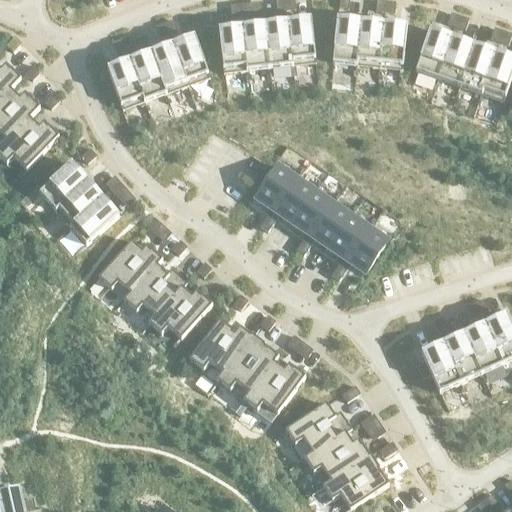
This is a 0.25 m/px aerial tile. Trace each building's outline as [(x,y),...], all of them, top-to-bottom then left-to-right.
[(340,0),(339,11),(340,11),(349,12),(350,0),(340,0)] [(296,13),(294,1),(286,2),(286,1),(285,2),(286,14),(287,14),(296,13)] [(285,2),(276,3),(277,15),(286,14),(285,2)] [(386,4),(377,3),(376,15),(385,16),(384,16),(385,16),(386,4)] [(396,5),(387,4),(386,4),(385,16),(386,16),(394,17),(396,5)] [(250,18),(249,6),(240,7),(241,19),(242,19),(250,18)] [(239,7),(231,8),(232,20),(241,19),(240,7),(239,7)] [(452,16),(448,27),(456,30),(461,19),(460,19),(452,16)] [(465,33),(469,22),(461,19),(456,30),(457,30),(465,33)] [(173,23),(165,26),(164,26),(169,37),(177,34),(173,23)] [(317,67),(311,23),(288,25),(293,69),(317,67)] [(361,25),(337,23),(333,67),(356,69),(361,25)] [(288,25),(265,28),(270,72),(293,69),(288,25)] [(384,28),(361,25),(356,69),(379,71),(384,28)] [(164,26),(156,29),(160,40),(168,37),(169,37),(164,26)] [(265,28),(243,31),(248,75),(270,72),(265,28)] [(403,74),(407,30),(384,28),(379,71),(403,74)] [(243,31),(219,33),(224,77),(248,75),(243,31)] [(503,34),(495,31),(491,42),(499,45),(500,45),(504,34),(503,34)] [(430,34),(416,75),(438,83),(453,41),(430,34)] [(500,45),(508,48),(511,37),(511,36),(504,34),(500,45),(500,46),(500,45)] [(22,46),(16,40),(15,39),(6,48),(7,48),(7,49),(14,55),(22,46)] [(122,41),(121,42),(126,53),(134,50),(130,39),(122,42),(122,41)] [(209,77),(195,40),(173,48),(186,85),(187,85),(209,77)] [(460,91),(474,49),(453,41),(438,83),(460,91)] [(113,45),(117,56),(125,53),(126,53),(121,42),(113,45)] [(186,85),(173,48),(151,56),(167,98),(189,89),(187,85),(186,85)] [(460,91),(481,98),(496,56),(474,49),(460,91)] [(151,56),(130,64),(143,101),(144,106),(167,98),(151,56)] [(481,98),(504,106),(511,81),(511,62),(496,56),(481,98)] [(122,109),(143,101),(130,64),(108,72),(121,109),(122,109)] [(1,73),(0,72),(0,103),(11,93),(21,83),(6,68),(1,73)] [(33,83),(41,75),(35,69),(35,68),(34,68),(26,77),(26,78),(26,77),(33,83)] [(0,137),(6,144),(7,144),(30,121),(30,122),(40,112),(25,97),(20,102),(11,93),(0,103),(0,137)] [(45,106),(52,112),(60,104),(54,98),(54,97),(53,97),(45,106)] [(27,174),(59,140),(44,126),(39,131),(30,122),(30,121),(7,144),(6,144),(0,150),(0,160),(7,168),(14,161),(27,174)] [(82,160),(82,161),(82,160),(88,167),(97,159),(91,153),(91,152),(82,160)] [(88,185),(72,167),(43,194),(58,211),(59,211),(88,185)] [(257,203),(271,214),(266,221),(274,227),(279,219),(275,216),(298,183),(279,171),(257,203)] [(115,179),(106,187),(112,194),(121,186),(115,179)] [(275,216),(279,219),(293,228),(316,196),(298,183),(275,216)] [(103,202),(88,185),(59,211),(58,211),(55,214),(70,231),(71,232),(75,229),(74,228),(103,202)] [(127,193),(122,187),(122,186),(121,186),(112,194),(112,195),(113,194),(119,201),(127,193)] [(310,251),(315,243),(311,241),(333,208),(316,196),(293,228),(307,238),(302,246),(310,251)] [(119,219),(103,202),(74,228),(75,229),(89,245),(90,246),(119,220),(119,219)] [(311,241),(315,243),(329,253),(351,220),(333,208),(311,241)] [(345,275),(351,268),(347,265),(369,232),(351,220),(329,253),(343,262),(337,270),(345,275)] [(147,230),(154,236),(162,227),(155,221),(156,221),(155,221),(147,230)] [(261,230),(268,235),(274,227),(266,221),(260,230),(261,230)] [(347,265),(351,268),(365,278),(388,245),(369,232),(347,265)] [(180,243),(172,252),(172,253),(173,253),(179,259),(187,250),(181,244),(180,243)] [(132,245),(99,282),(112,293),(118,286),(130,297),(131,298),(157,269),(158,269),(163,264),(147,250),(142,255),(132,245)] [(302,246),(296,254),(303,259),(304,260),(310,251),(302,246)] [(205,266),(197,275),(197,276),(197,275),(204,281),(212,272),(205,267),(206,266),(205,266)] [(124,305),(137,316),(143,309),(155,320),(156,320),(182,291),(183,292),(188,286),(187,286),(172,272),(167,278),(158,269),(157,269),(131,298),(130,297),(124,304),(124,305)] [(337,270),(332,279),(339,284),(345,275),(337,270)] [(183,292),(182,291),(156,320),(155,320),(149,327),(162,339),(168,331),(181,344),(213,309),(197,295),(192,300),(183,292)] [(233,308),(234,308),(241,313),(248,304),(241,298),(240,298),(233,308)] [(488,313),(483,302),(475,306),(480,317),(488,313)] [(474,307),(466,310),(471,321),(479,317),(479,318),(480,317),(475,306),(474,306),(474,307)] [(267,318),(260,328),(261,328),(268,334),(275,324),(268,319),(267,318)] [(511,329),(506,318),(485,328),(503,368),(511,364),(511,329)] [(434,325),(433,325),(438,336),(439,336),(447,332),(442,321),(434,325)] [(219,325),(190,363),(204,374),(210,366),(222,376),(223,377),(247,345),(248,346),(253,341),(251,339),(235,327),(231,333),(219,325)] [(503,368),(485,328),(464,337),(482,378),(503,368)] [(482,378),(464,337),(443,347),(461,387),(482,378)] [(217,384),(231,394),(236,387),(249,396),(250,397),(274,366),(275,366),(279,361),(278,360),(264,350),(265,349),(251,338),(251,339),(253,341),(248,346),(247,345),(223,377),(222,376),(217,384)] [(294,339),(287,348),(288,349),(295,354),(302,344),(295,339),(294,338),(294,339)] [(443,347),(421,357),(426,368),(418,372),(422,381),(421,381),(422,383),(431,378),(440,397),(461,387),(443,347)] [(275,366),(274,366),(250,397),(249,396),(243,404),(257,415),(263,407),(278,418),(306,381),(289,368),(285,374),(275,366)] [(355,389),(345,396),(346,396),(350,403),(360,397),(356,390),(356,389),(355,389)] [(327,407),(286,434),(286,435),(295,449),(303,443),(312,457),(304,462),(305,463),(352,432),(341,415),(335,419),(327,408),(327,407)] [(374,417),(364,424),(364,425),(364,424),(369,432),(379,425),(374,418),(374,417)] [(352,433),(352,432),(305,463),(314,477),(322,471),(331,485),(323,490),(323,491),(370,460),(359,443),(353,447),(346,437),(352,433)] [(392,445),(382,452),(383,453),(383,452),(388,460),(398,453),(393,446),(392,445)] [(371,461),(370,460),(323,491),(332,505),(340,499),(348,511),(354,511),(389,489),(389,488),(378,471),(372,475),(365,465),(371,461)] [(24,504),(21,492),(0,497),(0,507),(1,511),(34,511),(33,502),(24,504)] [(492,511),(499,507),(492,498),(485,503),(490,511),(492,511)] [(490,511),(485,503),(477,509),(479,511),(490,511)]
